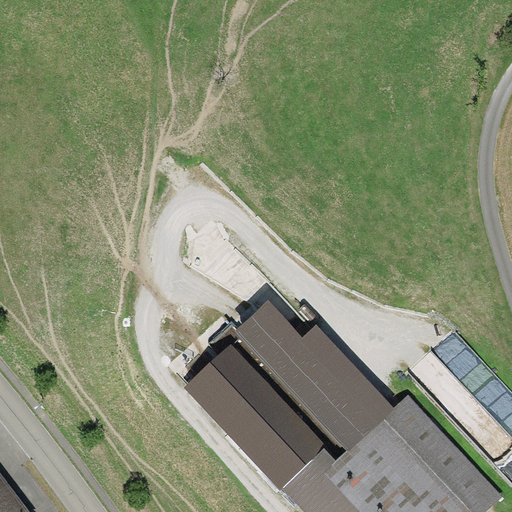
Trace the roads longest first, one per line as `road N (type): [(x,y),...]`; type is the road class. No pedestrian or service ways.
road 1 (track): [(511,296),(482,180),(490,118),(511,70)]
road 2 (tertiary): [(0,395),(90,511)]
